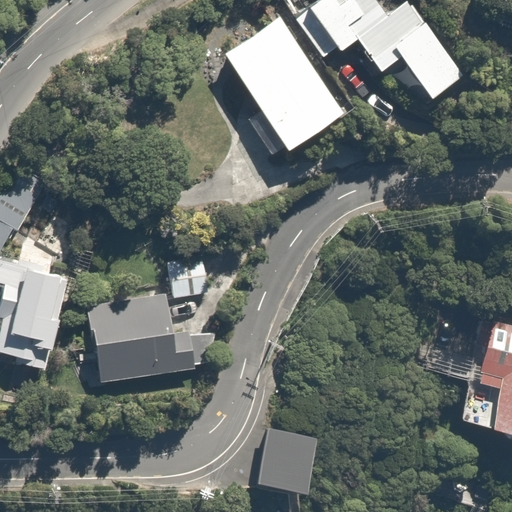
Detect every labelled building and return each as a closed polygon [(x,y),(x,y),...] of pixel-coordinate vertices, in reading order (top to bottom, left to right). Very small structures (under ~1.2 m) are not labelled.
[(429,101),(462,75),(402,0),(326,0),(327,1),(316,10),(311,4),(292,19),(325,61),(337,52),(343,59),(354,50),(379,81),(400,65),(429,101)] [(272,11),(214,53),(288,156),(347,114),(272,11)] [(0,309),(0,362),(46,374),(68,282),(0,264),(0,291),(4,293),(0,309)] [(87,308),(87,310),(100,390),(200,373),(194,342),(205,341),(202,321),(213,320),(205,273),(164,280),(166,288),(122,295),(123,302),(87,308)] [(470,344),(415,329),(406,362),(462,377),(451,419),(511,435),(511,319),(479,310),(470,344)] [(262,421),(252,487),(306,495),(316,430),(262,421)]
